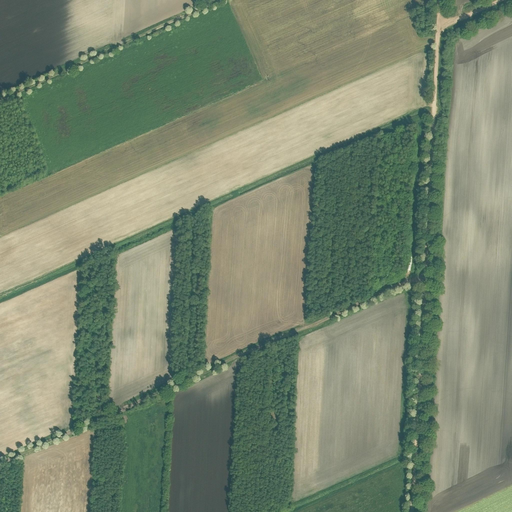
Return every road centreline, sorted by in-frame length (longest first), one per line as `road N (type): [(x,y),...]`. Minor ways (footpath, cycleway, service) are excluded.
road 1 (track): [(440,0),(412,511)]
road 2 (track): [(0,463),(425,276)]
road 3 (track): [(221,0),(0,99)]
